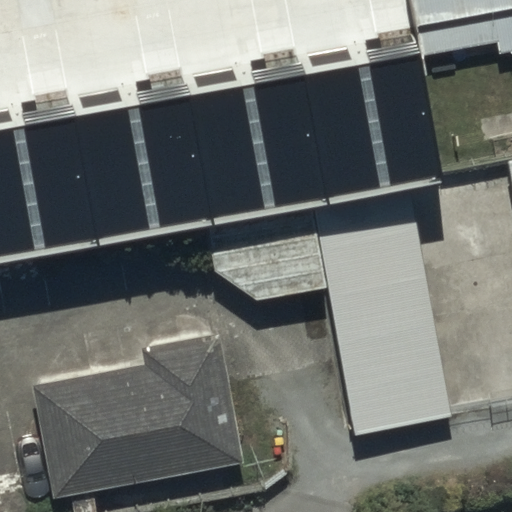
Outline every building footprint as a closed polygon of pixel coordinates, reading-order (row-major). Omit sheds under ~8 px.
[(511,0),(411,0),(422,52),(511,34),(511,0)] [(5,7),(0,7),(0,112),(21,109),(5,7)] [(284,45),(107,76),(120,149),(98,153),(105,198),(305,163),(284,45)] [(511,167),(491,172),(511,288),(511,167)] [(416,177),(179,221),(194,302),(321,278),(352,440),(462,420),(416,177)] [(222,347),(214,349),(211,332),(141,345),(144,362),(32,383),(52,495),(243,460),(222,347)]
